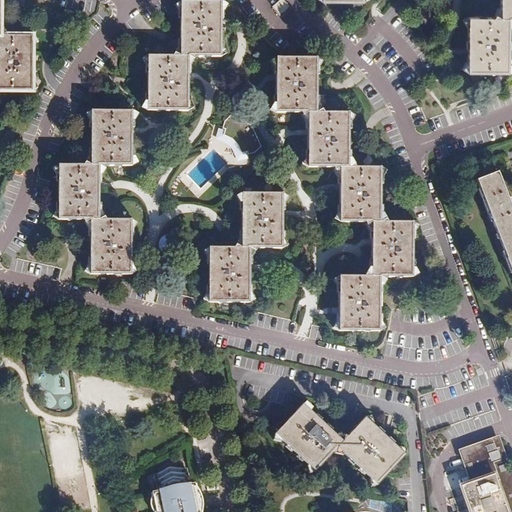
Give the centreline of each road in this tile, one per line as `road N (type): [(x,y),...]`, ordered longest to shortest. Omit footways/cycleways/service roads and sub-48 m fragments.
road 1 (residential): [(0,277),(419,370),(483,352)]
road 2 (residential): [(0,331),(184,371),(198,381),(232,511)]
road 3 (residential): [(133,0),(63,88),(0,246)]
road 4 (residential): [(410,149),(483,352)]
road 5 (residential): [(295,0),(380,82),(410,149)]
